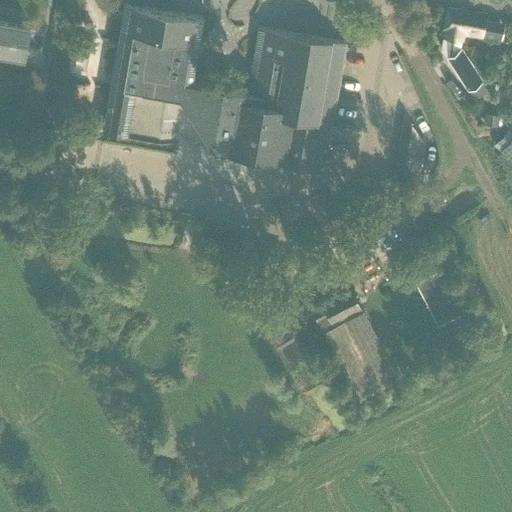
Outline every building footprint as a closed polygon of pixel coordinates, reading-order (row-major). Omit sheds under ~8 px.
[(124,3),(102,130),(172,142),(180,97),(214,148),(273,158),(273,161),(323,169),(334,102),(335,102),(346,39),(258,25),(247,91),(192,82),(203,16),(124,3)] [(486,21),(487,13),(448,7),(443,37),(463,40),(464,33),(483,36),(483,35),(497,37),(500,23),(486,21)] [(0,53),(25,58),(30,26),(0,20),(0,53)] [(468,88),(482,79),(462,49),(449,57),(468,88)] [(44,99),(47,77),(34,75),(31,97),(44,99)] [(486,115),(485,125),(498,126),(499,116),(486,115)] [(393,180),(420,172),(421,167),(395,164),(393,180)] [(24,174),(22,185),(44,189),(46,178),(24,174)] [(97,174),(93,197),(140,205),(144,182),(97,174)] [(438,323),(464,310),(442,267),(415,281),(438,323)] [(324,306),(313,312),(360,399),(398,379),(361,308),(352,290),(348,292),(346,289),(343,290),(344,294),(323,305),(324,306)]
